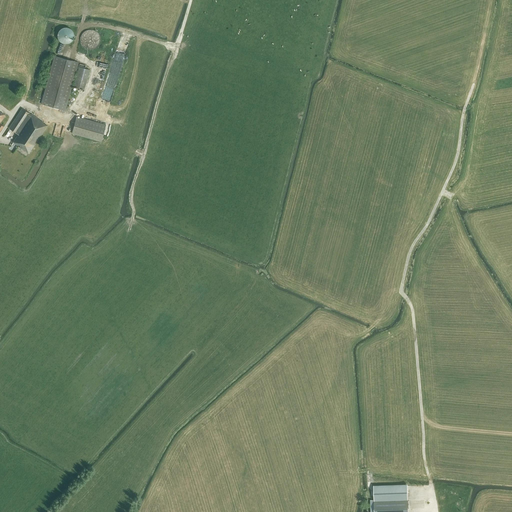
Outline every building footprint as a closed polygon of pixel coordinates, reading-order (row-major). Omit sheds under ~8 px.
[(67,43),(69,43),(71,41),(73,40),(74,37),(74,35),(74,32),(72,30),(71,28),(68,27),(66,27),(63,27),(61,28),(59,30),(58,32),(57,34),(58,37),(58,39),(60,41),(62,43),(64,43),(67,43)] [(90,50),(92,49),(93,49),(95,48),(96,48),(97,47),(98,45),(99,44),(100,43),(100,41),(100,40),(100,38),(100,36),(99,35),(98,34),(97,33),(96,31),(95,31),(93,30),(92,30),(90,30),(89,30),(87,30),(86,31),(84,31),(83,33),(82,34),(81,35),(81,36),(80,38),(80,40),(80,41),(81,43),(81,44),(82,45),(83,47),(84,48),(86,48),(87,49),(89,49),(90,50)] [(118,63),(123,63),(123,54),(115,54),(115,66),(118,66),(118,63)] [(76,79),(74,78),(78,62),(54,56),(41,103),(65,110),(73,81),(75,82),(73,86),(84,89),(89,70),(79,67),(76,79)] [(29,153),(47,125),(43,122),(22,108),(9,128),(18,134),(13,142),(29,153)] [(101,141),(106,124),(76,116),(72,133),(101,141)] [(407,484),(374,485),(374,499),(374,511),(407,511),(407,499),(407,484)] [(464,499),(464,489),(439,488),(439,498),(464,499)]
